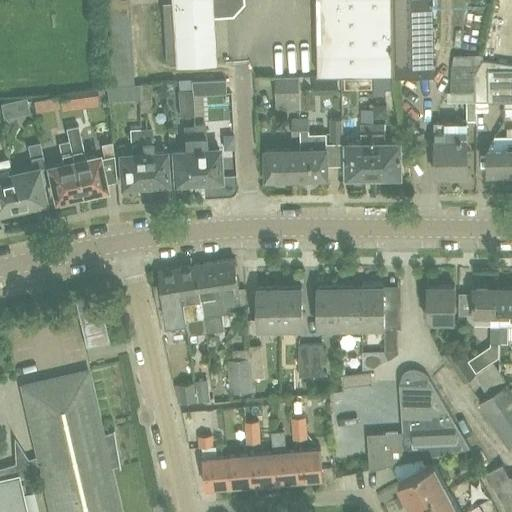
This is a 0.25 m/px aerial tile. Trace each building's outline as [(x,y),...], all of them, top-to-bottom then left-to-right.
[(243,0),(172,0),(173,3),(162,3),(166,60),(170,64),(176,63),(176,65),(216,63),(213,16),(233,15),(244,3),(243,0)] [(394,74),(392,0),(317,0),(319,75),(394,74)] [(392,0),(394,74),(434,73),(432,0),(392,0)] [(129,5),(107,7),(108,19),(130,18),(129,5)] [(130,18),(108,19),(108,30),(131,29),(130,18)] [(131,29),(108,30),(109,41),(132,40),(131,29)] [(132,40),(109,41),(110,52),(132,51),(132,40)] [(132,51),(110,52),(110,63),(133,62),(132,51)] [(451,101),(467,101),(467,120),(476,120),(476,101),(476,100),(476,72),(484,57),(483,57),(483,55),(454,56),(453,66),(451,101)] [(511,62),(484,57),(476,72),(476,100),(476,101),(505,101),(505,108),(511,108),(511,62)] [(133,62),(110,63),(111,74),(134,73),(133,62)] [(134,73),(111,74),(112,85),(134,84),(134,73)] [(300,100),(299,76),(275,76),(276,100),(300,100)] [(180,116),(194,115),(193,94),(226,92),(226,78),(192,80),(192,89),(179,90),(180,116)] [(151,83),(140,84),(141,97),(142,107),(152,106),(151,83)] [(112,85),(108,86),(109,99),(141,97),(140,84),(134,84),(112,85)] [(74,93),(60,95),(63,111),(77,109),(74,93)] [(36,112),(59,107),(57,96),(34,101),(36,112)] [(362,108),(362,122),(374,122),(374,108),(362,108)] [(292,136),(301,136),(301,117),(292,118),(292,136)] [(309,117),(301,117),(301,136),(310,135),(309,117)] [(343,140),(343,118),(329,118),(329,140),(343,140)] [(436,140),(436,175),(468,174),(468,121),(446,121),(446,140),(436,140)] [(348,175),(374,175),(374,122),(362,122),(362,143),(347,143),(348,175)] [(374,122),(374,175),(401,175),(401,142),(386,142),(386,122),(374,122)] [(98,155),(86,158),(78,124),(66,127),(69,141),(81,193),(89,191),(89,194),(106,190),(98,155)] [(195,125),(198,180),(221,179),(219,147),(207,148),(206,124),(195,125)] [(176,182),(198,180),(195,125),(185,126),(186,149),(174,150),(176,182)] [(142,129),(145,184),(168,182),(166,151),(154,152),(152,128),(142,129)] [(122,185),(145,184),(142,129),(131,129),(133,153),(120,154),(122,185)] [(301,136),(302,148),(302,177),(328,176),(328,147),(327,135),(310,135),(301,136)] [(73,194),(81,193),(69,141),(60,143),(62,154),(65,153),(66,158),(63,158),(64,162),(49,166),(57,201),(73,198),(73,194)] [(104,153),(105,157),(113,155),(114,154),(113,141),(102,143),(104,153)] [(44,181),(41,167),(44,166),(38,143),(26,145),(32,169),(11,173),(20,210),(36,207),(35,203),(44,200),(40,182),(44,181)] [(276,177),(302,177),(302,148),(266,149),(267,174),(276,173),(276,177)] [(488,174),(511,173),(511,148),(488,149),(488,174)] [(20,210),(11,173),(8,158),(0,160),(0,210),(2,210),(3,214),(20,210)] [(215,261),(223,312),(230,312),(229,306),(241,304),(239,292),(240,292),(235,258),(215,261)] [(204,315),(223,312),(215,261),(197,263),(204,315)] [(198,316),(204,315),(197,263),(179,266),(187,320),(198,318),(198,316)] [(187,320),(179,266),(159,269),(162,284),(155,285),(158,305),(165,304),(168,324),(187,321),(187,320)] [(319,328),(341,327),(340,285),(318,286),(319,328)] [(341,327),(363,327),(362,285),(340,285),(341,327)] [(384,285),(362,285),(363,327),(384,327),(385,350),(389,359),(399,353),(398,322),(402,322),(401,306),(385,306),(384,285)] [(455,285),(429,285),(428,321),(455,321),(455,285)] [(259,328),(281,328),(280,286),(258,286),(259,328)] [(280,286),(281,328),(303,328),(302,286),(280,286)] [(500,287),(474,287),(474,314),(500,314),(500,287)] [(509,325),(511,324),(511,287),(500,287),(500,314),(500,325),(500,342),(508,342),(509,325)] [(77,297),(88,343),(111,338),(101,291),(77,297)] [(491,342),(500,342),(500,325),(491,325),(491,342)] [(251,346),(252,357),(253,376),(265,374),(263,345),(251,346)] [(300,376),(312,376),(312,345),(300,345),(300,376)] [(312,345),(312,376),(324,376),(324,345),(312,345)] [(465,382),(476,374),(457,346),(446,353),(465,382)] [(483,365),(476,354),(469,358),(477,369),(483,365)] [(254,389),(253,376),(252,357),(229,359),(232,391),(254,389)] [(494,362),(476,374),(489,395),(508,383),(494,362)] [(0,511),(27,511),(19,478),(42,472),(51,511),(120,511),(109,465),(119,463),(119,466),(121,466),(114,428),(101,430),(87,370),(22,385),(38,456),(0,468),(0,511)] [(470,446),(429,377),(428,376),(427,375),(424,373),(422,372),(419,371),(418,371),(415,370),(413,370),(411,371),(409,371),(407,371),(405,373),(403,375),(403,376),(402,377),(401,379),(401,380),(401,382),(403,423),(368,431),(376,467),(470,446)] [(342,375),(343,387),(373,384),(372,371),(342,375)] [(207,377),(194,379),(197,400),(210,398),(207,377)] [(182,402),(196,400),(194,382),(180,384),(182,402)] [(511,445),(511,388),(508,383),(480,402),(511,447),(511,445)] [(308,415),(295,416),(296,438),(310,437),(308,415)] [(262,419),(248,420),(250,442),(263,441),(262,419)] [(276,480),(300,478),(297,450),(286,451),(284,430),(272,430),(274,452),(276,480)] [(214,433),(200,434),(201,446),(215,445),(214,433)] [(323,476),(323,468),(334,467),(334,433),(322,433),(323,448),(297,450),(300,478),(323,476)] [(253,482),(276,480),(274,452),(251,453),(253,482)] [(229,484),(253,482),(251,453),(227,455),(229,484)] [(227,455),(204,457),(206,486),(229,484),(227,455)] [(415,511),(462,511),(435,461),(399,480),(415,511)] [(511,511),(511,472),(508,474),(501,461),(484,471),(506,511),(511,511)]
